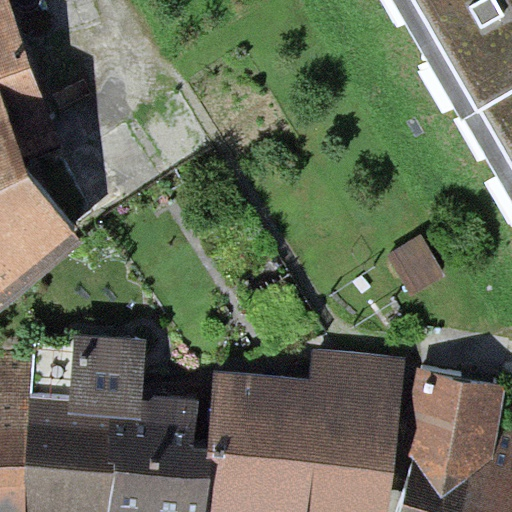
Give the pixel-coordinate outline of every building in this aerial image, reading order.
[(0,0),(0,293),(79,223),(0,92),(0,88),(36,76),(9,0),(0,0)] [(511,0),(405,0),(462,102),(511,74),(511,0)] [(511,74),(462,102),(511,191),(511,74)] [(420,237),(391,253),(410,287),(439,271),(420,237)] [(72,394),(116,397),(109,511),(127,511),(201,511),(202,499),(209,379),(143,375),(146,331),(76,327),(72,394)] [(209,379),(202,499),(385,510),(401,347),(313,340),(311,360),(211,355),(209,379)] [(0,511),(27,511),(30,392),(30,355),(0,354),(0,511)] [(432,355),(390,511),(511,511),(511,423),(495,419),(506,375),(432,355)] [(30,392),(27,511),(109,511),(116,397),(72,394),(30,392)]
